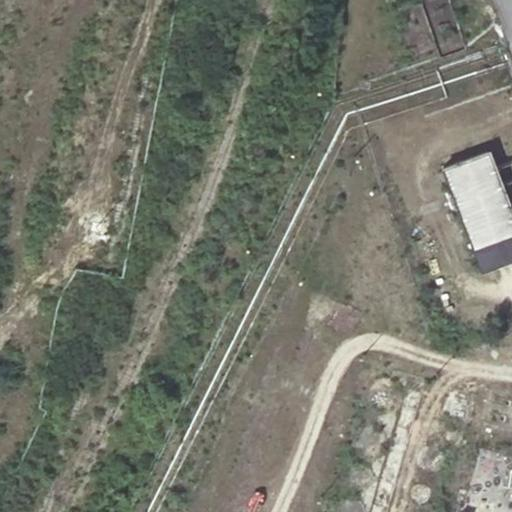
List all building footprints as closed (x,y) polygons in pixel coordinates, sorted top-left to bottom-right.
[(511,228),(487,160),(441,177),(479,278),(511,265),(511,228)] [(395,407),(395,404),(395,401),(394,398),(393,396),(391,394),(387,391),(382,389),(378,389),(375,390),(371,393),(368,397),(366,400),(366,403),(367,409),(369,413),(371,415),(374,417),(377,418),(380,419),(383,418),(386,418),(388,417),(391,414),(393,411),(394,409),(395,407)] [(382,456),(382,452),(381,447),(379,443),(376,440),(375,439),(372,438),(370,437),(365,437),(362,437),(359,439),(357,440),(355,443),(353,446),(352,449),(352,453),(352,457),(354,460),(356,463),(359,465),(363,467),(365,467),(370,467),(373,466),(376,464),(378,463),(380,459),(382,456)] [(436,474),(437,470),(436,466),(434,463),(431,461),(428,459),(424,459),(421,460),(419,462),(417,465),(415,469),(416,474),(418,477),(421,479),(425,480),(427,480),(430,480),(431,479),(434,477),(436,474)] [(369,488),(369,487),(369,485),(368,482),(367,479),(365,478),(363,476),(358,475),(355,475),(353,475),(349,477),(347,479),(346,481),(345,485),(345,489),(345,492),(348,495),(351,497),(356,499),(360,499),(362,498),(365,496),(368,492),(369,488)] [(426,508),(427,505),(426,501),(424,498),(421,496),(418,495),(416,495),(413,496),(410,498),(408,501),(408,505),(409,509),(411,511),(410,511),(423,511),(424,511),(426,508)]
